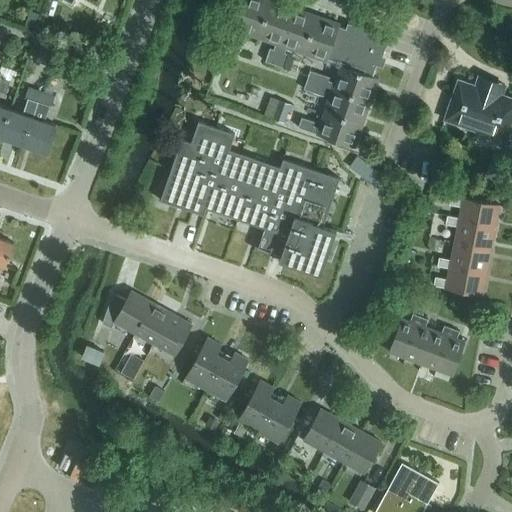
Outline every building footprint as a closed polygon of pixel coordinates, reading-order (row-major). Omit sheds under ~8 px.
[(356,146),(371,100),(379,77),(374,75),(378,62),(381,63),(390,36),(349,22),(347,28),(340,25),(341,23),(275,0),(246,0),(236,29),(237,29),(230,48),(240,51),(245,38),(241,36),(243,31),(277,43),(275,48),(271,47),(266,60),(285,67),(290,53),(286,52),(288,47),(328,60),(329,58),(343,62),(342,64),(336,81),(331,80),(332,76),(311,69),(305,88),(325,95),(326,91),(332,93),(320,126),(315,125),(316,121),(303,116),(299,126),(318,133),(356,146)] [(36,24),(40,13),(20,6),(16,17),(36,24)] [(43,50),(39,61),(51,65),(55,54),(43,50)] [(11,80),(0,75),(0,88),(7,91),(11,80)] [(459,79),(445,119),(502,139),(500,145),(502,149),(511,152),(511,127),(510,127),(511,121),(511,97),(502,95),(504,90),(477,81),(476,85),(459,79)] [(38,102),(42,91),(29,86),(25,98),(38,102)] [(56,95),(42,91),(38,102),(51,106),(56,95)] [(285,122),(292,103),(279,99),(273,118),(285,122)] [(0,136),(1,137),(11,109),(0,104),(0,136)] [(23,145),(33,116),(11,109),(1,137),(23,145)] [(56,124),(33,116),(23,145),(47,153),(56,124)] [(284,159),(281,167),(229,149),(234,134),(199,122),(192,143),(182,139),(162,199),(195,211),(195,210),(204,213),(206,207),(262,226),(254,249),(320,271),(331,239),(320,235),(323,225),(339,178),(284,159)] [(448,214),(447,218),(496,227),(500,204),(463,197),(463,198),(451,195),(450,204),(461,206),(459,217),(448,214)] [(458,226),(454,242),(491,250),(496,227),(447,218),(446,223),(458,226)] [(0,237),(0,264),(6,266),(14,242),(0,237)] [(439,257),(438,263),(487,272),(491,250),(454,242),(451,259),(439,257)] [(487,272),(438,263),(438,265),(449,268),(447,279),(435,276),(434,285),(446,287),(445,288),(482,295),(487,272)] [(111,327),(114,321),(135,332),(152,302),(131,290),(126,299),(113,292),(103,322),(111,327)] [(152,302),(135,332),(155,343),(172,313),(152,302)] [(172,313),(155,343),(175,355),(192,324),(172,313)] [(389,351),(405,357),(421,316),(413,313),(410,321),(401,317),(389,351)] [(421,316),(405,357),(421,363),(433,329),(425,326),(428,319),(421,316)] [(433,329),(421,363),(437,369),(452,328),(445,325),(442,333),(433,329)] [(452,328),(437,369),(453,375),(466,341),(457,338),(460,331),(452,328)] [(206,389),(224,356),(217,352),(221,345),(208,337),(186,377),(206,389)] [(104,352),(87,345),(83,356),(99,363),(104,352)] [(230,360),(224,356),(206,389),(227,400),(249,359),(235,352),(230,360)] [(118,363),(113,372),(132,383),(137,373),(132,370),(118,363)] [(259,431),(276,399),(270,395),(274,387),(260,380),(238,420),(259,431)] [(155,384),(149,395),(159,401),(165,390),(155,384)] [(283,403),(276,399),(259,431),(279,442),(301,402),(287,395),(283,403)] [(304,439),(324,450),(341,419),(321,408),(304,439)] [(324,450),(344,461),(361,430),(341,419),(324,450)] [(361,430),(344,461),(364,472),(381,442),(361,430)] [(422,511),(439,482),(402,461),(374,511),(422,511)] [(365,508),(376,488),(364,481),(352,501),(365,508)]
